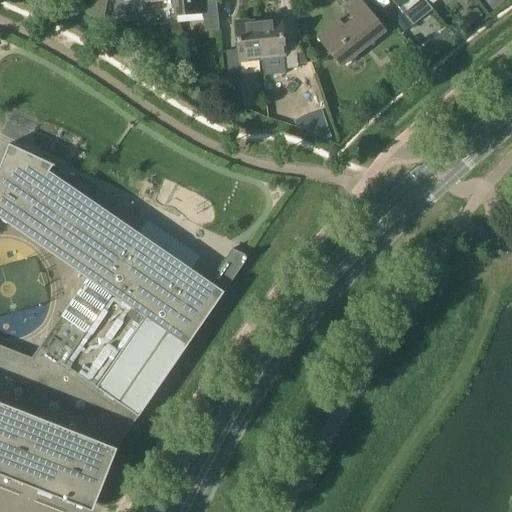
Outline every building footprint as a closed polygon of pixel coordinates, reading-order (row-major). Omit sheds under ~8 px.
[(115,24),(134,22),(134,24),(149,23),(147,3),(172,1),(173,1),(172,0),(114,0),(115,7),(109,22),(115,24)] [(172,0),(173,1),(172,1),(174,18),(204,15),(206,34),(219,33),(215,0),(172,0)] [(410,21),(417,15),(414,11),(424,3),(421,0),(391,0),(398,8),(389,15),(403,34),(414,26),(410,21)] [(487,0),(494,9),(505,0),(487,0)] [(316,38),(340,68),(383,33),(358,1),(344,12),(351,21),(343,27),(338,21),(316,38)] [(281,18),(259,21),(262,61),(284,59),(285,71),(298,69),(295,47),(284,48),(281,18)] [(228,77),(242,75),(241,63),(262,61),(259,21),(236,23),(239,52),(226,53),(228,77)] [(0,467),(67,494),(68,495),(69,495),(70,495),(71,495),(72,495),(73,495),(95,504),(117,448),(224,293),(66,185),(72,176),(73,177),(74,176),(8,145),(0,165),(0,219),(86,279),(31,359),(0,346),(0,467)] [(248,257),(232,250),(212,279),(226,289),(248,257)]
